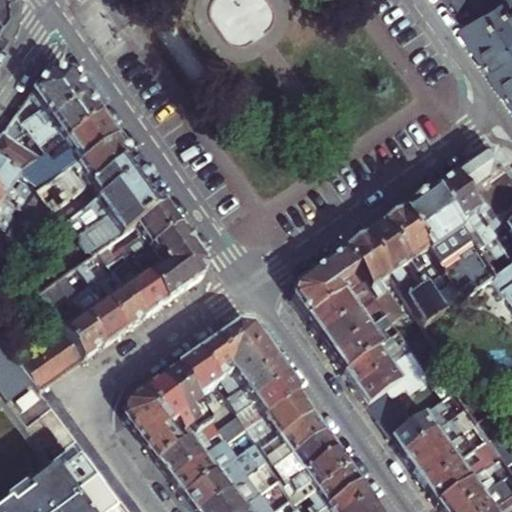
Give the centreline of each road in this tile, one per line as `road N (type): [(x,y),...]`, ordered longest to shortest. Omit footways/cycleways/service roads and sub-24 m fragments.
road 1 (residential): [(48,8),(248,285)]
road 2 (residential): [(159,511),(80,405),(248,285)]
road 3 (residential): [(498,110),(248,285)]
road 4 (residential): [(248,285),(408,511)]
road 5 (residential): [(498,110),(419,0)]
